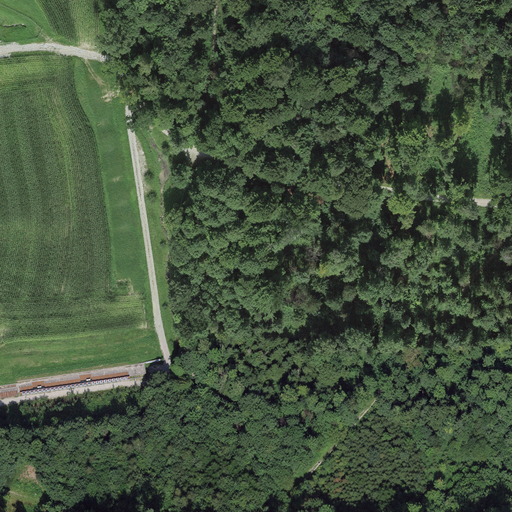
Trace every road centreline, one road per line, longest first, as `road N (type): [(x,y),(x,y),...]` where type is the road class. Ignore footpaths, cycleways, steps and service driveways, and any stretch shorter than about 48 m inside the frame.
road 1 (track): [(286,501),(511,233)]
road 2 (track): [(511,204),(339,182),(198,148)]
road 3 (track): [(131,94),(167,363)]
road 4 (track): [(0,404),(159,383),(167,363)]
